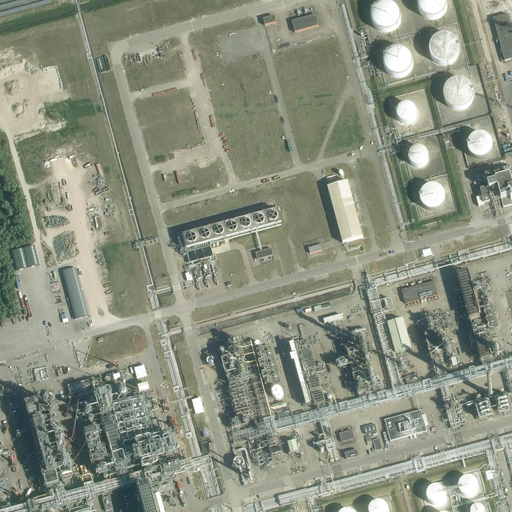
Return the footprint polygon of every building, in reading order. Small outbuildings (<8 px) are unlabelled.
[(447,7),(448,4),(447,1),(447,0),(416,0),(417,0),(416,3),(417,6),(417,10),(419,13),(421,15),(423,17),(426,18),(429,19),(432,19),(435,19),(438,18),(441,17),(443,15),(445,13),(447,10),(447,7)] [(400,20),(401,18),(400,15),(400,12),(398,9),(396,7),(394,5),(392,4),(389,3),(386,2),(384,3),(381,3),(378,4),(375,7),(373,9),(372,12),(371,14),(371,17),(371,20),(372,23),(373,26),(375,28),(377,30),(380,32),(383,32),(386,33),(389,32),(391,32),(394,30),(396,28),(398,26),(399,24),(400,20)] [(508,15),(493,19),(502,54),(499,55),(502,62),(504,62),(511,59),(511,29),(511,26),(511,25),(511,13),(510,14),(510,15),(508,15)] [(295,33),(319,26),(316,15),(292,22),(295,33)] [(460,53),(461,50),(460,46),(459,44),(458,41),(456,39),(454,37),(451,35),(448,34),(445,34),(442,34),(438,35),(436,36),(434,38),(431,41),(430,44),(429,46),(429,49),(429,52),(430,56),(431,58),(433,61),(436,63),(438,64),(442,65),(444,66),(448,65),(451,64),(454,63),(456,61),(458,58),(459,56),(460,53)] [(413,65),(413,62),(413,59),(412,57),(411,54),(409,52),(407,50),(406,49),(404,48),(401,47),(398,47),(395,47),(392,48),(390,49),(387,51),(385,53),(384,56),(383,59),(383,62),(383,65),(383,67),(385,70),(387,72),(388,74),(391,76),(394,77),(397,77),(400,77),(403,77),(406,75),(408,74),(410,71),(411,70),(412,68),(413,65)] [(474,98),(474,94),(474,92),(474,90),(473,88),(472,87),(471,85),(469,83),(467,81),(464,80),(462,79),(459,79),(456,79),(452,80),(450,81),(447,83),(446,85),(444,88),(443,91),(442,94),(443,98),(444,100),(445,103),(447,106),(449,108),(452,109),(455,110),(458,110),(461,110),(465,109),(467,108),(470,106),(472,103),(473,100),(474,98)] [(397,115),(398,118),(399,121),(402,123),(405,124),(408,124),(411,123),(414,121),(416,118),(417,115),(417,112),(416,109),(414,107),(412,105),(409,104),(406,104),(403,105),(400,107),(398,109),(397,112),(397,115)] [(470,152),(473,155),(476,157),(479,159),(483,159),(486,158),(489,156),(492,153),(493,150),(494,146),(493,143),(492,140),(490,137),(487,135),(484,134),(481,134),(477,134),(474,136),(471,138),(469,142),(468,145),(469,149),(470,152)] [(410,161),(411,164),(413,166),(416,168),(420,168),(423,167),(426,165),(428,163),(429,160),(429,157),(428,154),(426,152),(424,150),(422,149),(419,149),(416,149),(413,150),(411,152),(410,155),(409,158),(410,161)] [(511,200),(511,183),(510,176),(496,180),(496,182),(488,184),(489,190),(498,188),(504,208),(511,205),(511,202),(511,200)] [(343,243),(363,238),(348,182),(328,188),(343,243)] [(421,198),(421,202),(423,205),(426,207),(429,209),(433,210),(436,209),(440,208),(443,205),(445,202),(445,199),(445,195),(444,192),(442,189),(439,187),(436,185),(432,185),(429,186),(426,187),(424,189),(422,192),(421,195),(421,198)] [(479,207),(485,205),(484,204),(490,202),(486,188),(480,190),(482,197),(476,198),(479,207)] [(188,263),(213,256),(209,244),(281,225),(276,208),(180,234),(188,263)] [(111,230),(117,227),(115,222),(109,225),(111,230)] [(320,245),(308,248),(310,254),(322,251),(320,245)] [(271,248),(255,253),(257,260),(273,255),(271,248)] [(406,304),(438,295),(434,282),(402,291),(406,304)] [(385,312),(377,312),(376,320),(384,320),(385,312)] [(325,324),(343,319),(341,315),(324,320),(325,324)] [(396,354),(412,350),(403,319),(388,324),(396,354)] [(290,357),(294,356),(304,401),(308,400),(293,338),(288,339),(291,350),(289,350),(290,357)] [(125,370),(108,375),(111,383),(127,379),(125,370)] [(136,381),(137,388),(147,386),(146,379),(136,381)] [(273,392),(273,394),(274,397),(276,398),(278,399),(281,398),(282,396),(283,394),(283,392),(281,390),(279,388),(277,388),(275,389),(273,390),(273,392)] [(349,405),(347,397),(338,400),(340,407),(349,405)] [(447,408),(449,421),(461,418),(460,414),(456,415),(454,407),(447,408)] [(391,441),(427,432),(421,411),(385,420),(391,441)] [(352,426),(339,429),(342,439),(355,435),(352,426)] [(110,467),(99,427),(84,431),(95,471),(110,467)] [(375,447),(382,445),(379,435),(373,437),(375,447)] [(466,450),(475,448),(471,435),(466,436),(467,443),(465,443),(466,450)] [(158,469),(151,439),(138,442),(139,450),(132,451),(136,467),(143,465),(145,472),(158,469)] [(296,451),(294,440),(285,442),(288,453),(296,451)] [(240,454),(234,456),(236,464),(242,463),(240,454)] [(467,498),(470,499),(473,498),(476,497),(478,495),(480,492),(480,489),(480,486),(479,484),(477,481),(474,479),(471,479),(468,479),(465,481),(462,483),(461,486),(460,489),(461,492),(462,494),(464,497),(467,498)] [(150,499),(146,484),(134,487),(140,511),(162,511),(158,497),(150,499)] [(428,502),(430,504),(433,506),(436,507),(440,507),(443,505),(445,503),(447,500),(447,497),(446,494),(445,491),(443,489),(440,487),(437,487),(434,488),(431,489),(429,491),(428,494),(427,497),(427,499),(428,502)] [(109,496),(102,498),(105,511),(113,509),(109,496)] [(369,511),(388,511),(389,511),(388,508),(386,505),(384,504),(381,503),(378,502),(375,503),(372,505),(370,508),(369,511)]
